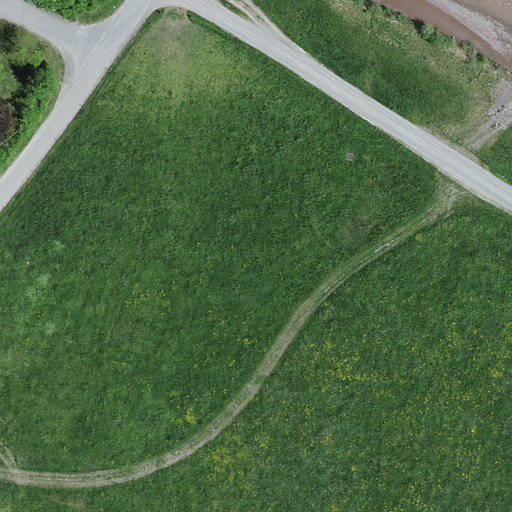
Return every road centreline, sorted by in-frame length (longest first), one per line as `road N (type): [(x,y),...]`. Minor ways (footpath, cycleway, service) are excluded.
road 1 (track): [(511,187),(221,0)]
road 2 (track): [(0,202),(141,0)]
